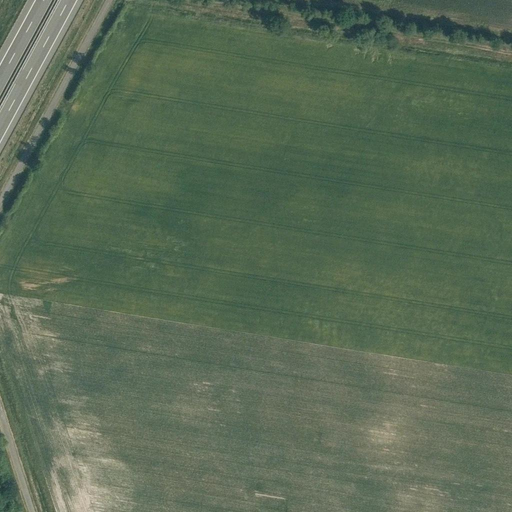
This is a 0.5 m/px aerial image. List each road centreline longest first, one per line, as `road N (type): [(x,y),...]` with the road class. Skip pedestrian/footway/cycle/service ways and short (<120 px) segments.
road 1 (track): [(511,50),(183,0)]
road 2 (unclassified): [(105,0),(0,198)]
road 3 (motorway): [(0,123),(66,0)]
